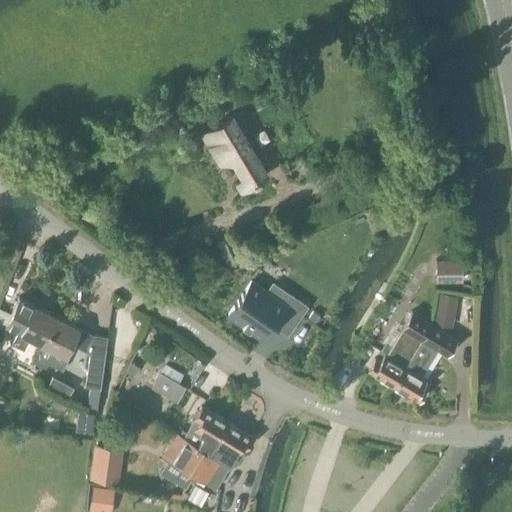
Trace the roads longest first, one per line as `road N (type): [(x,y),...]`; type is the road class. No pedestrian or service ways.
road 1 (unclassified): [(511,440),(443,438),(333,418),(227,356),(0,188)]
road 2 (unknown): [(511,250),(472,0)]
